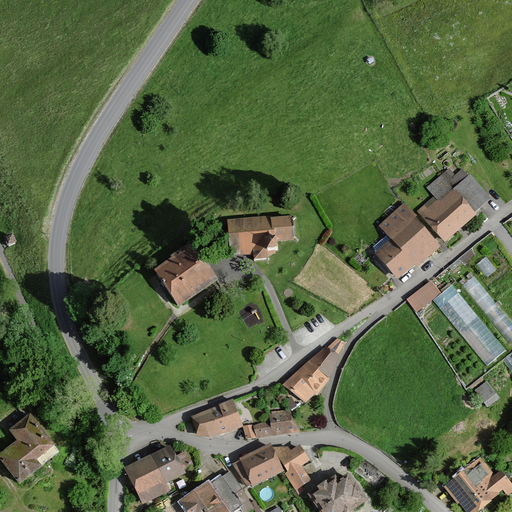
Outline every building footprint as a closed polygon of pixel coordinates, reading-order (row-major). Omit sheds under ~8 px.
[(423,190),(430,199),(411,216),(438,247),(469,219),(468,218),(486,202),(465,177),(464,178),(458,171),(451,178),(446,172),(423,190)] [(389,282),(408,268),(410,271),(435,251),(400,207),(375,226),(387,242),(369,255),(389,282)] [(292,217),(224,223),(227,260),(276,256),(275,243),(294,241),(292,217)] [(7,252),(15,248),(11,238),(3,242),(7,252)] [(177,307),(216,280),(193,246),(154,272),(177,307)] [(487,275),(497,267),(486,255),(477,263),(487,275)] [(464,282),(509,341),(511,338),(511,321),(476,273),(464,282)] [(434,279),(428,284),(435,293),(441,288),(437,283),(434,279)] [(428,284),(403,303),(413,316),(437,296),(435,293),(428,284)] [(323,348),(279,385),(302,405),(312,395),(315,397),(328,381),(326,379),(337,358),(345,344),(336,339),(325,349),(323,348)] [(475,387),(489,405),(501,395),(487,378),(475,387)] [(243,427),(231,400),(192,416),(197,437),(213,439),(243,427)] [(256,441),(300,436),(298,411),(268,414),(269,425),(255,427),(256,441)] [(46,445),(21,416),(0,433),(0,435),(7,443),(0,448),(0,473),(11,487),(32,470),(26,463),(46,445)] [(255,439),(253,427),(244,429),(247,441),(255,439)] [(175,457),(169,446),(124,468),(142,503),(169,490),(167,485),(185,475),(181,469),(191,463),(185,452),(175,457)] [(300,446),(290,452),(287,448),(274,448),(285,468),(297,486),(308,479),(299,465),(308,460),(300,446)] [(247,485),(252,483),(253,485),(285,468),(274,448),(269,447),(244,460),(245,462),(237,466),(247,485)] [(502,499),(511,491),(511,482),(505,474),(494,481),(477,459),(438,489),(456,511),(476,511),(499,495),(502,499)] [(232,511),(240,507),(232,495),(241,490),(230,473),(207,487),(204,483),(176,502),(182,511),(232,511)] [(339,481),(335,476),(310,493),(323,511),(346,511),(365,499),(348,475),(339,481)]
